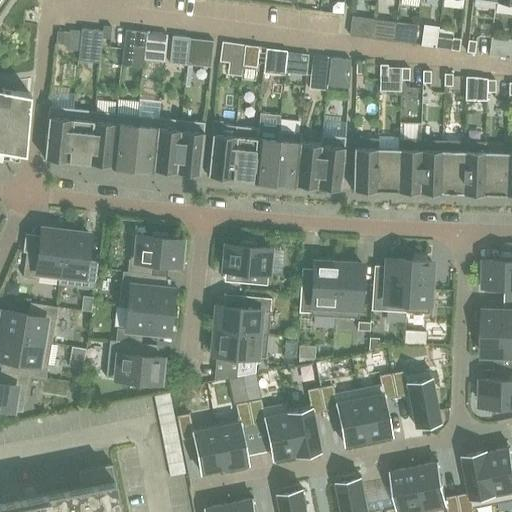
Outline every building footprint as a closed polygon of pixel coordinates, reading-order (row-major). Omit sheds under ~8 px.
[(0,0),(0,144),(2,145),(1,152),(20,155),(20,152),(24,152),(29,93),(8,89),(7,95),(0,93),(0,0)] [(350,23),(349,35),(357,36),(358,24),(359,16),(351,15),(350,23)] [(408,31),(407,43),(415,44),(416,32),(418,24),(410,23),(408,31)] [(103,25),(101,38),(110,39),(111,26),(103,25)] [(423,25),(420,45),(436,47),(439,27),(423,25)] [(81,28),(81,30),(79,48),(87,49),(89,29),(81,28)] [(385,40),(393,41),(395,30),(387,28),(385,40)] [(125,29),(121,65),(142,67),(142,60),(145,32),(125,29)] [(65,32),(57,31),(55,43),(64,44),(65,32)] [(142,60),(164,62),(167,34),(145,32),(142,60)] [(190,37),(171,36),(168,62),(187,64),(190,37)] [(502,56),(510,58),(511,46),(511,40),(511,39),(491,36),(488,55),(502,56)] [(458,50),(460,38),(452,37),(450,49),(458,50)] [(187,64),(210,67),(211,57),(213,41),(190,38),(187,64)] [(476,41),(468,40),(466,51),(474,53),(476,41)] [(229,63),(232,43),(221,42),(219,62),(229,63)] [(277,62),(276,73),(285,74),(285,72),(286,63),(287,52),(287,51),(279,50),(277,62)] [(308,54),(300,53),(298,73),(306,73),(308,54)] [(327,82),(330,58),(330,57),(312,55),(309,87),(326,89),(327,82)] [(330,57),(330,58),(327,82),(348,84),(350,59),(330,57)] [(364,61),(356,61),(355,73),(363,73),(364,61)] [(387,64),(379,64),(379,76),(387,76),(387,64)] [(408,79),(409,67),(401,67),(400,79),(408,79)] [(422,82),(430,82),(430,70),(422,70),(422,82)] [(451,85),(452,73),(444,73),(443,85),(451,85)] [(465,76),(465,98),(473,98),(473,76),(465,76)] [(494,91),(495,79),(487,79),(486,91),(494,91)] [(43,157),(67,160),(72,108),(49,106),(43,157)] [(93,110),(72,108),(67,160),(88,162),(93,110)] [(88,162),(110,164),(115,113),(93,110),(88,162)] [(131,167),(136,115),(115,113),(110,164),(131,167)] [(131,167),(152,169),(158,117),(136,115),(131,167)] [(152,169),(175,171),(181,120),(158,117),(152,169)] [(211,132),(207,175),(229,177),(234,135),(235,125),(220,124),(221,120),(213,119),(211,132)] [(204,122),(181,120),(175,171),(199,174),(204,122)] [(235,125),(234,135),(229,177),(253,179),(258,128),(235,125)] [(258,128),(253,179),(272,181),(278,130),(258,128)] [(301,132),(278,130),(272,181),(296,184),(300,142),(301,132)] [(340,189),(345,137),(321,134),(320,144),(315,186),(340,189)] [(352,189),(375,190),(377,147),(378,138),(353,137),(352,189)] [(398,138),(398,148),(397,190),(419,191),(420,139),(398,138)] [(440,192),(442,140),(420,139),(419,191),(440,192)] [(463,141),(442,140),(440,192),(462,193),(463,141)] [(486,141),(463,141),(462,193),(483,193),(485,151),(486,141)] [(320,144),(300,142),(296,184),(315,186),(320,144)] [(375,190),(397,190),(398,148),(377,147),(375,190)] [(506,152),(485,151),(483,193),(505,194),(506,152)] [(58,284),(65,230),(43,227),(41,227),(41,229),(38,253),(26,251),(23,276),(35,278),(36,272),(37,272),(58,274),(57,284),(58,284)] [(66,230),(65,230),(58,284),(94,288),(97,261),(85,259),(88,235),(88,233),(66,230)] [(147,273),(152,273),(153,261),(177,264),(179,264),(179,262),(181,241),(181,239),(180,239),(167,238),(168,233),(152,231),(152,236),(138,235),(132,234),(130,259),(128,258),(127,271),(147,273)] [(225,244),(223,269),(224,269),(240,270),(249,271),(248,283),(266,284),(267,272),(270,248),(255,246),(255,242),(240,240),(239,245),(225,244)] [(511,285),(511,255),(500,255),(500,260),(485,260),(484,285),(511,285)] [(372,283),(371,309),(384,310),(405,311),(408,259),(386,258),(386,265),(385,284),(372,283)] [(431,261),(408,259),(405,311),(428,313),(431,261)] [(300,286),(298,311),(311,312),(310,315),(334,316),(337,262),(314,260),(313,267),(312,287),(300,286)] [(361,263),(337,262),(334,316),(358,317),(361,263)] [(147,273),(127,271),(122,271),(121,283),(120,283),(118,305),(170,310),(172,289),(172,288),(170,288),(146,285),(147,273)] [(216,305),(213,329),(267,334),(271,298),(243,295),(241,307),(216,305)] [(0,333),(51,342),(57,306),(29,302),(27,314),(3,310),(2,309),(1,311),(2,311),(0,320),(0,333)] [(170,310),(118,305),(118,306),(127,307),(125,327),(125,328),(116,327),(115,340),(140,342),(141,330),(166,333),(167,333),(168,331),(167,331),(170,310)] [(484,309),(483,332),(511,332),(511,309),(504,310),(484,309)] [(358,321),(357,329),(369,330),(370,322),(358,321)] [(213,329),(211,352),(215,353),(238,355),(237,360),(226,359),(224,378),(236,375),(236,376),(255,372),(256,356),(265,357),(267,334),(213,329)] [(404,329),(404,342),(425,343),(425,331),(404,329)] [(511,332),(483,332),(482,354),(511,355),(511,332)] [(17,373),(27,374),(45,377),(51,342),(0,333),(0,357),(19,361),(17,373)] [(369,337),(368,349),(369,349),(378,347),(379,338),(369,337)] [(162,357),(154,356),(136,354),(137,342),(109,339),(105,376),(115,377),(116,378),(116,377),(129,379),(129,383),(144,385),(145,380),(157,382),(159,382),(159,380),(161,359),(162,359),(162,357)] [(301,344),(300,356),(316,357),(316,345),(301,344)] [(404,369),(391,372),(396,396),(408,394),(415,425),(420,424),(421,428),(434,425),(434,422),(439,421),(428,367),(404,372),(404,369)] [(21,411),(27,374),(17,373),(0,369),(0,407),(10,409),(12,410),(21,411)] [(380,383),(357,388),(367,439),(390,434),(383,399),(396,396),(391,372),(378,375),(380,383)] [(495,409),(511,409),(511,405),(511,404),(511,379),(482,379),(481,404),(495,404),(495,409)] [(332,384),(319,386),(324,410),(337,408),(344,443),(367,439),(357,388),(334,392),(332,384)] [(287,406),(286,407),(295,453),(294,453),(295,455),(319,450),(312,413),(324,410),(319,386),(306,389),(309,402),(287,406)] [(169,392),(154,395),(167,464),(169,476),(185,473),(183,460),(169,392)] [(260,398),(248,400),(252,424),(265,422),(272,457),(294,453),(295,453),(286,407),(287,406),(286,402),(262,406),(260,398)] [(237,416),(214,421),(224,467),(247,462),(240,427),(252,424),(248,400),(235,403),(237,416)] [(189,412),(176,415),(181,439),(193,436),(200,472),(224,467),(214,421),(191,425),(189,412)] [(487,451),(487,452),(497,502),(511,499),(511,458),(510,447),(487,451)] [(470,491),(458,494),(461,511),(474,511),(474,507),(496,502),(486,451),(487,451),(487,450),(463,454),(470,491)] [(438,461),(415,466),(424,511),(447,507),(447,511),(461,511),(458,494),(445,496),(438,461)] [(120,511),(111,463),(77,469),(80,485),(0,500),(0,511),(120,511)] [(398,506),(385,508),(386,511),(423,511),(424,511),(415,466),(391,470),(398,506)] [(342,480),(337,481),(343,511),(381,511),(381,509),(368,511),(361,476),(356,477),(356,474),(342,477),(342,480)] [(282,511),(307,511),(303,488),(298,489),(297,485),(283,488),(284,492),(279,493),(282,511)] [(256,511),(254,498),(230,502),(232,511),(256,511)] [(208,511),(232,511),(230,502),(207,507),(208,511)]
